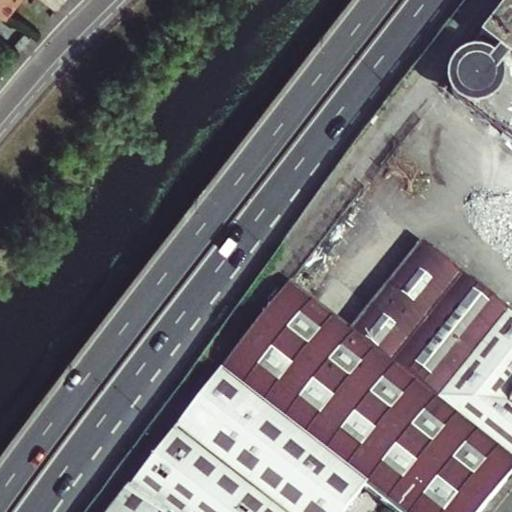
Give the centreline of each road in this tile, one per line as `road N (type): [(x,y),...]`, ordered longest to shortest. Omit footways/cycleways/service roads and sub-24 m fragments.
road 1 (trunk): [(377,0),(0,491)]
road 2 (trunk): [(82,450),(427,0)]
road 3 (residential): [(0,111),(99,0)]
